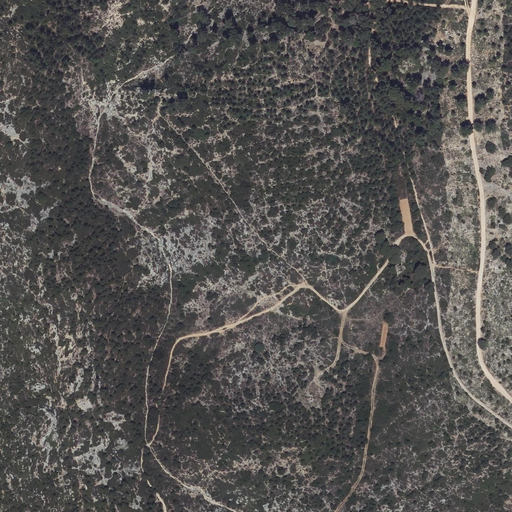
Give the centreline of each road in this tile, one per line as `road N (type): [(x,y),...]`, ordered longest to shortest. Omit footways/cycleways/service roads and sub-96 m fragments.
road 1 (track): [(511,400),(480,358),(483,214),(469,85),(474,0)]
road 2 (track): [(336,511),(362,470),(377,362),(339,339),(344,312),(404,235),(423,244),(432,272)]
road 3 (track): [(511,427),(454,373),(432,272)]
